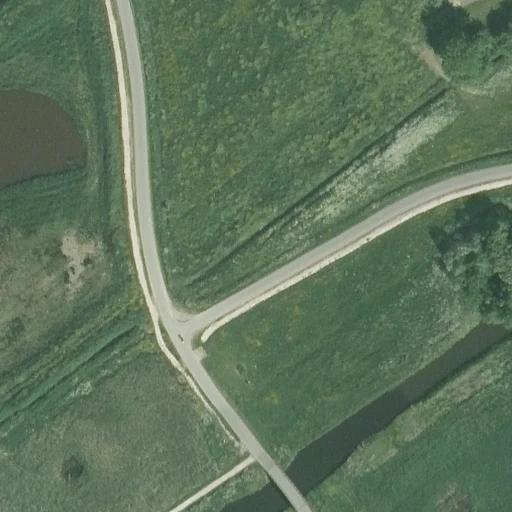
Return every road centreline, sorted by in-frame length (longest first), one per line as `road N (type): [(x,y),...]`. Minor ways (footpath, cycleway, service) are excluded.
road 1 (unknown): [(105,0),(119,72),(126,214),(149,320),(233,447),(248,443)]
road 2 (unknown): [(511,193),(445,217),(175,369)]
